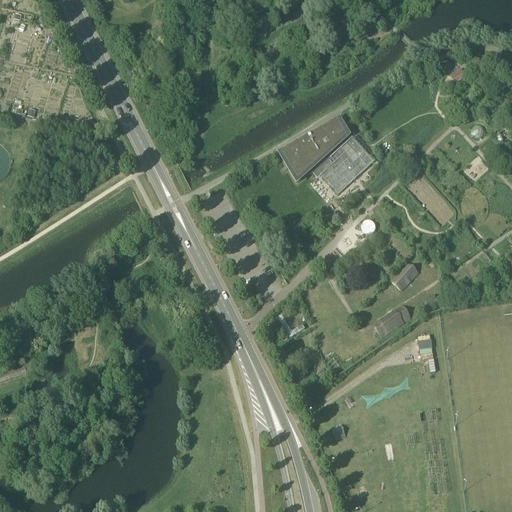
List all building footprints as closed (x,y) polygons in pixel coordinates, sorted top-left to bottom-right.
[(468,70),(463,73),(465,77),(466,79),(471,76),(468,70)] [(465,80),(463,77),(459,71),(452,75),(457,84),(458,84),(465,80)] [(340,119),(276,155),(295,189),(351,139),(340,119)] [(357,145),(352,139),(315,173),(337,197),(374,164),(366,155),(369,153),(360,143),(357,145)] [(407,265),(389,284),(401,295),(419,276),(407,265)] [(403,307),(371,327),(379,340),(411,320),(403,307)] [(0,375),(0,384),(26,376),(23,368),(0,375)]
